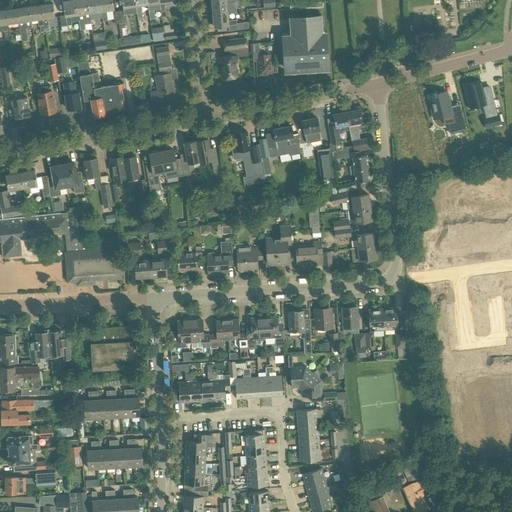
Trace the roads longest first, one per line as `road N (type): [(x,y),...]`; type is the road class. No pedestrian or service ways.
road 1 (residential): [(156,299),(386,282),(396,273),(376,84)]
road 2 (residential): [(294,511),(276,412),(161,419)]
road 3 (unclassified): [(0,156),(203,118)]
road 4 (unclassified): [(203,118),(376,84)]
road 5 (residential): [(0,306),(156,299)]
road 6 (unclassified): [(376,84),(511,50)]
road 7 (residential): [(161,419),(156,299)]
